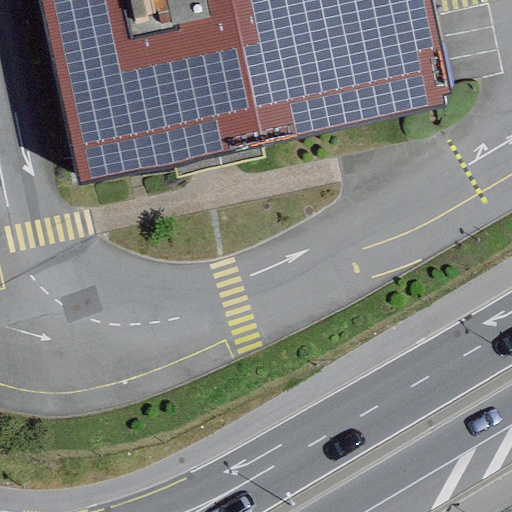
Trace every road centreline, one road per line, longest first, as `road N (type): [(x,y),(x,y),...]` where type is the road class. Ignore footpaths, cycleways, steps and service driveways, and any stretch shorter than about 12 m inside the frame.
road 1 (secondary): [(511,341),(303,457)]
road 2 (residential): [(303,457),(133,511)]
road 3 (secondary): [(397,511),(511,443)]
